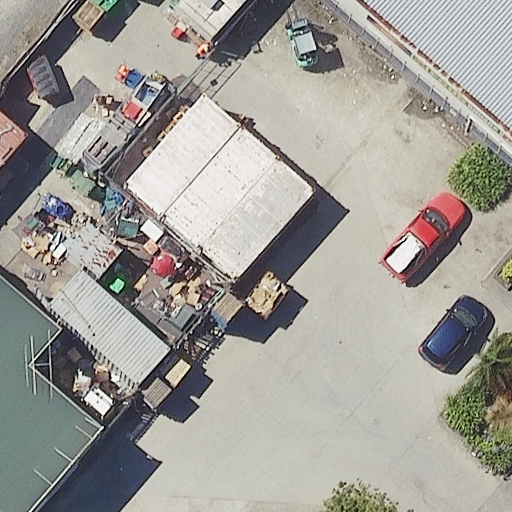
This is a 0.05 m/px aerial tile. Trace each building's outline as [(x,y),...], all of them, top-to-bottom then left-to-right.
[(153,0),(208,46),(247,0),(153,0)] [(511,0),(279,0),(511,197),(511,0)] [(0,181),(25,153),(0,132),(0,181)] [(95,183),(59,152),(0,220),(0,260),(16,275),(95,183)] [(128,401),(167,355),(78,279),(39,325),(59,342),(128,401)] [(54,346),(0,299),(0,511),(43,511),(99,448),(22,383),(54,346)]
